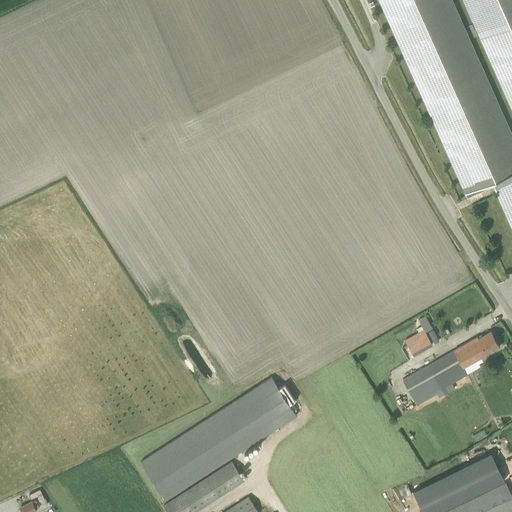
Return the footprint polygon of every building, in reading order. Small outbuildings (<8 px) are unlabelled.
[(378,0),(467,197),(493,186),(511,176),(511,133),(452,0),(378,0)] [(511,0),(462,0),(511,110),(511,0)] [(511,176),(493,186),(511,228),(511,176)] [(425,315),(418,319),(420,323),(427,319),(425,315)] [(414,351),(433,342),(426,329),(407,338),(414,351)] [(491,331),(482,336),(481,335),(403,379),(417,404),(442,390),(441,388),(467,373),(463,366),(500,346),(491,331)] [(296,400),(285,384),(279,388),(272,377),(141,461),(166,500),(297,415),(289,404),(296,400)] [(413,491),(423,511),(437,511),(504,479),(491,452),(413,491)] [(167,511),(195,511),(244,481),(232,462),(164,506),(167,511)] [(444,511),(507,511),(511,510),(511,494),(506,482),(444,511)] [(258,511),(248,497),(225,511),(258,511)] [(22,511),(31,511),(37,509),(33,501),(20,507),(22,511)]
